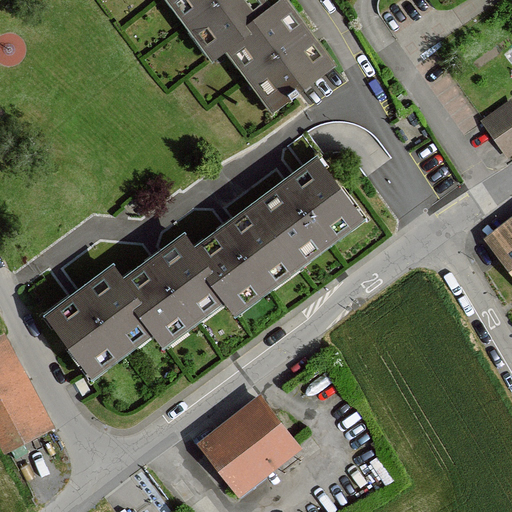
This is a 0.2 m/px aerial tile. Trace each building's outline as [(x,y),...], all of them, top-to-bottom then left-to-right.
[(230,48),(276,110),(337,65),(291,2),(276,13),(266,0),(172,0),(216,59),(230,48)] [(511,106),(489,122),(511,156),(511,106)] [(111,266),(46,313),(91,375),(152,330),(163,344),(226,298),(237,314),(367,219),(320,155),(193,248),(183,234),(121,279),(111,266)] [(511,220),(489,238),(511,267),(511,220)] [(3,332),(0,333),(0,439),(4,447),(50,423),(3,332)] [(261,396),(201,441),(240,491),(299,447),(261,396)]
